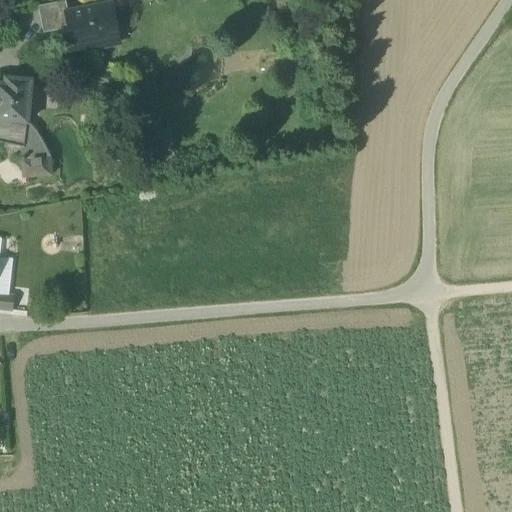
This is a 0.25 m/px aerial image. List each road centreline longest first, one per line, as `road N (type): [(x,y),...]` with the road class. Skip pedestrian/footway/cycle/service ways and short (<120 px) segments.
road 1 (residential): [(0,323),(511,289)]
road 2 (track): [(427,296),(431,112),(511,0)]
road 3 (track): [(427,296),(455,511)]
